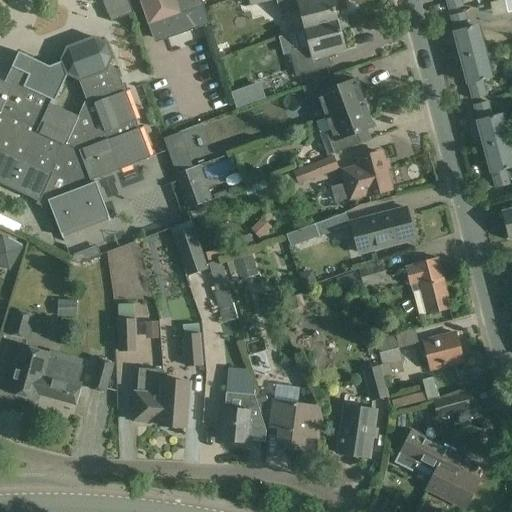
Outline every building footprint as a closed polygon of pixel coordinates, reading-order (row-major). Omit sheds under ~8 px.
[(127,0),(102,0),(111,22),(133,14),(127,0)] [(138,0),(147,26),(155,24),(161,42),(210,25),(201,0),(138,0)] [(304,30),(345,19),(342,9),(335,11),(332,0),(276,0),(281,17),(300,12),(304,30)] [(446,0),(449,9),(461,6),(460,1),(459,0),(446,0)] [(451,17),(462,59),(483,53),(476,27),(468,29),(464,14),(451,17)] [(345,19),(304,30),(309,48),(290,53),(296,77),(331,68),(328,55),(345,51),(340,29),(347,27),(345,19)] [(0,185),(37,203),(36,205),(52,211),(62,238),(109,220),(107,217),(108,217),(94,180),(148,159),(116,71),(107,67),(111,59),(105,43),(93,38),(65,48),(60,60),(61,63),(49,67),(19,53),(12,68),(16,70),(9,85),(0,80),(0,185)] [(489,77),(483,53),(462,59),(473,99),(485,96),(481,79),(489,77)] [(326,118),(365,103),(356,80),(334,88),(330,77),(302,88),(309,109),(321,105),(326,118)] [(238,93),(243,107),(262,100),(257,87),(238,93)] [(474,106),(485,147),(506,141),(499,116),(501,116),(497,105),(491,107),(489,102),(474,106)] [(365,103),(326,118),(330,131),(319,135),(327,156),(355,145),(351,135),(373,127),(365,103)] [(193,168),(180,132),(163,139),(176,174),(193,168)] [(511,167),(511,165),(506,141),(485,147),(496,187),(507,184),(504,169),(511,167)] [(357,159),(359,168),(342,172),(349,199),(366,194),(366,196),(389,191),(380,154),(357,159)] [(284,190),(339,169),(334,156),(293,172),(293,173),(279,178),(284,190)] [(203,204),(191,170),(176,175),(188,209),(203,204)] [(408,190),(409,200),(430,196),(429,186),(408,190)] [(405,209),(349,223),(357,255),(413,241),(405,209)] [(508,238),(511,237),(511,210),(501,214),(508,238)] [(314,224),(318,237),(349,226),(345,213),(314,224)] [(95,239),(109,285),(127,280),(131,295),(161,286),(166,302),(186,297),(183,287),(184,286),(165,219),(95,239)] [(318,237),(314,224),(286,235),(290,247),(318,237)] [(0,255),(4,257),(12,233),(0,228),(0,255)] [(205,269),(203,264),(191,229),(171,236),(184,271),(185,276),(205,269)] [(86,249),(75,254),(72,260),(78,263),(90,259),(86,249)] [(409,284),(411,284),(419,316),(426,314),(426,316),(452,309),(439,259),(405,268),(409,284)] [(363,287),(388,280),(383,263),(358,270),(363,287)] [(137,352),(136,320),(134,320),(134,305),(118,305),(118,320),(117,320),(118,353),(137,352)] [(154,329),(153,309),(138,310),(139,330),(154,329)] [(7,335),(27,340),(33,317),(14,311),(7,335)] [(454,334),(421,342),(428,371),(461,363),(454,334)] [(403,362),(399,349),(396,335),(375,341),(382,367),(403,362)] [(204,366),(202,336),(186,337),(188,367),(204,366)] [(258,340),(241,343),(244,363),(261,361),(258,340)] [(43,397),(53,359),(47,358),(48,354),(19,346),(6,392),(35,401),(37,396),(43,397)] [(53,359),(43,397),(75,406),(81,384),(77,383),(81,367),(53,359)] [(104,393),(112,365),(97,361),(89,389),(104,393)] [(370,402),(386,398),(379,367),(362,371),(370,402)] [(162,382),(163,371),(138,369),(136,394),(135,394),(133,422),(158,424),(159,424),(162,382)] [(189,384),(162,382),(159,424),(158,424),(158,426),(186,428),(189,384)] [(225,393),(223,410),(221,442),(247,444),(248,430),(265,431),(253,396),(225,393)] [(464,394),(432,403),(436,417),(468,408),(464,394)] [(303,449),(304,437),(317,439),(321,410),(273,402),(268,430),(278,432),(276,445),(303,449)] [(343,407),(336,454),(367,459),(374,411),(343,407)] [(413,461),(435,472),(426,490),(464,509),(478,480),(458,470),(464,458),(409,430),(393,462),(409,470),(413,461)]
